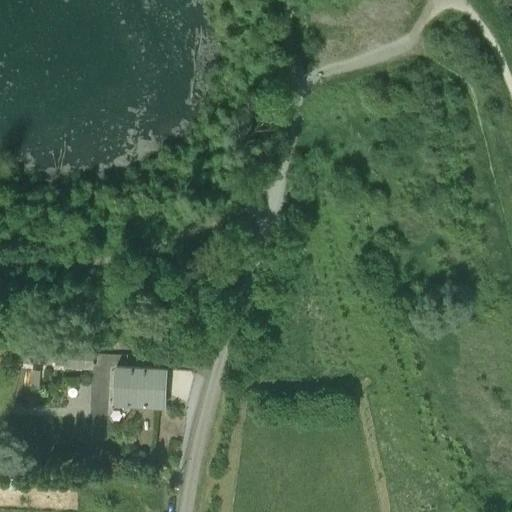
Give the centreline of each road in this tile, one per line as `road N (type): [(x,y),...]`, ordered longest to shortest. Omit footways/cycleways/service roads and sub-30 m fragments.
road 1 (track): [(277,194),(113,253),(0,263)]
road 2 (unclassified): [(184,511),(203,410),(236,307)]
road 3 (track): [(441,4),(410,41),(301,82)]
road 4 (track): [(236,307),(277,194)]
